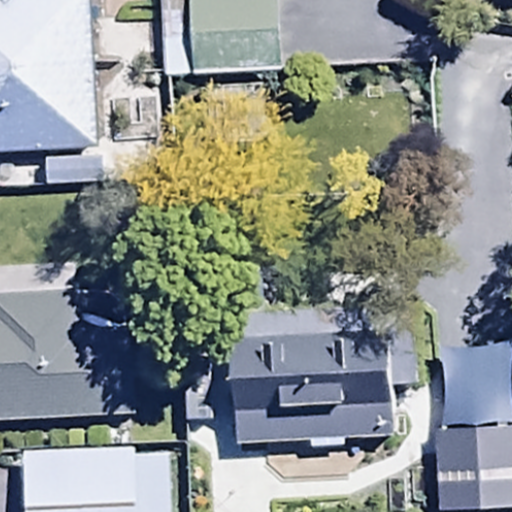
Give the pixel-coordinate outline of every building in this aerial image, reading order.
[(0,0),(0,163),(44,164),(44,195),(95,194),(93,0),(0,0)] [(280,80),(279,0),(192,0),(193,80),(280,80)] [(0,429),(139,422),(135,338),(84,340),(82,298),(0,301),(0,429)] [(420,317),(234,319),(235,452),(400,450),(400,406),(421,406),(420,317)] [(511,511),(511,442),(433,444),(434,511),(511,511)] [(175,511),(174,457),(25,460),(26,511),(175,511)]
